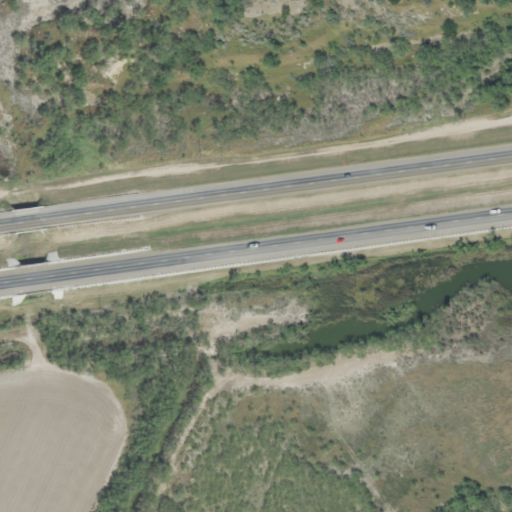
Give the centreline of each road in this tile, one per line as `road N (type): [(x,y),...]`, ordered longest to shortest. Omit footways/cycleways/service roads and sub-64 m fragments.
road 1 (trunk): [(511,155),(46,218)]
road 2 (trunk): [(59,280),(511,218)]
